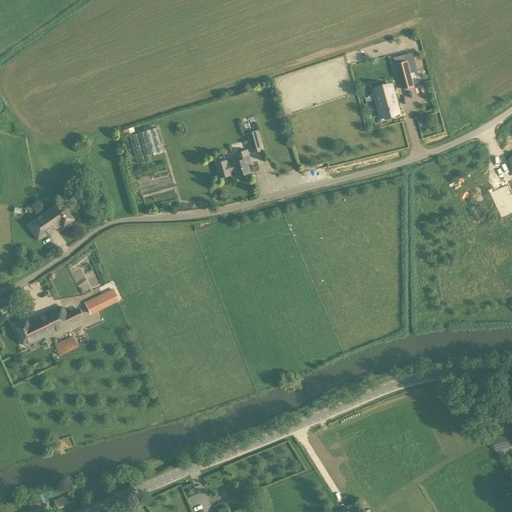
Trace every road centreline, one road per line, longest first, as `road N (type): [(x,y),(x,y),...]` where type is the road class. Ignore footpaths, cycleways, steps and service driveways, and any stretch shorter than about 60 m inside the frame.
road 1 (unclassified): [(0,291),(110,223),(229,208),(395,164),(511,109)]
road 2 (tertiary): [(91,511),(391,385),(511,370)]
